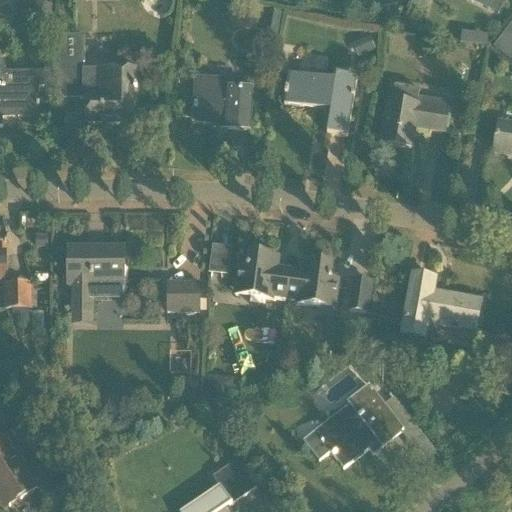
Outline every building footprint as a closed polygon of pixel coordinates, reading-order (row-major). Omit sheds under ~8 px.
[(268,13),(267,21),(266,25),(279,28),(281,15),(268,13)] [(60,100),(84,99),(84,73),(83,65),(85,65),(84,38),(59,38),(60,100)] [(0,128),(4,129),(3,119),(40,118),(40,89),(45,89),(45,74),(5,74),(5,62),(0,62),(0,128)] [(84,73),(84,99),(87,99),(87,126),(137,126),(138,73),(84,73)] [(336,83),(290,75),(285,106),(331,113),(328,136),(348,139),(357,81),(337,77),(336,83)] [(250,133),(253,93),(232,91),(233,82),(197,79),(194,124),(215,125),(215,128),(228,129),(228,131),(250,133)] [(448,115),(448,111),(417,106),(419,92),(395,88),(392,106),(390,105),(384,145),(412,150),(415,132),(445,134),(447,115),(448,115)] [(511,127),(499,125),(494,155),(511,157),(511,127)] [(0,281),(9,281),(8,234),(0,234),(0,281)] [(49,237),(36,237),(36,249),(49,249),(49,237)] [(93,286),(125,286),(125,251),(68,250),(68,288),(75,288),(74,315),(76,315),(76,325),(92,325),(93,286)] [(278,271),(279,259),(251,255),(249,267),(247,270),(240,269),(236,297),(274,302),(274,300),(288,301),(292,272),(278,271)] [(331,279),(332,267),(304,263),(302,274),(292,272),(288,301),(298,303),(298,306),(336,311),(339,283),(332,282),(331,279)] [(476,333),(482,303),(434,294),(436,282),(414,278),(403,337),(425,341),(428,324),(476,333)] [(372,285),(353,282),(349,313),(368,315),(372,285)] [(201,316),(201,284),(167,284),(167,316),(201,316)] [(10,311),(15,311),(29,311),(27,285),(9,285),(10,311)] [(383,450),(404,434),(370,390),(350,406),(356,414),(321,441),(344,471),(379,445),(383,450)] [(6,403),(0,406),(0,425),(1,427),(16,418),(6,403)] [(0,442),(0,492),(10,508),(39,489),(6,438),(0,442)] [(231,511),(229,508),(233,505),(233,506),(259,488),(240,460),(214,478),(220,487),(183,511),(231,511)]
